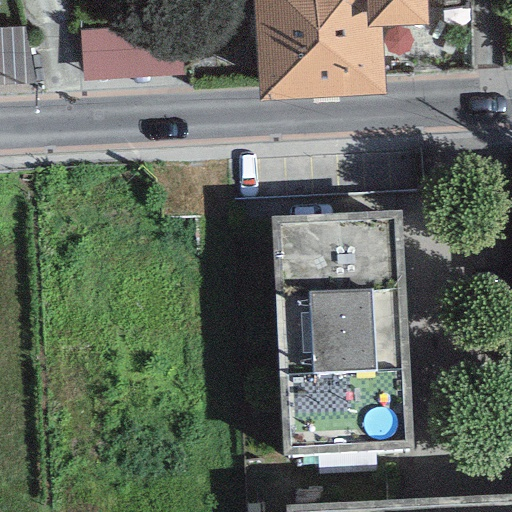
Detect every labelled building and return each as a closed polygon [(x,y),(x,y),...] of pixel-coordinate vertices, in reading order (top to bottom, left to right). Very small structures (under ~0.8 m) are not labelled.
[(252,0),(257,100),(384,94),(381,28),(427,26),(426,8),(425,0),(252,0)] [(425,0),(426,8),(462,7),(462,0),(425,0)] [(193,69),(190,8),(91,12),(94,74),(193,69)] [(401,210),(270,217),(282,456),(413,449),(401,210)] [(511,511),(511,493),(283,506),(283,511),(511,511)]
